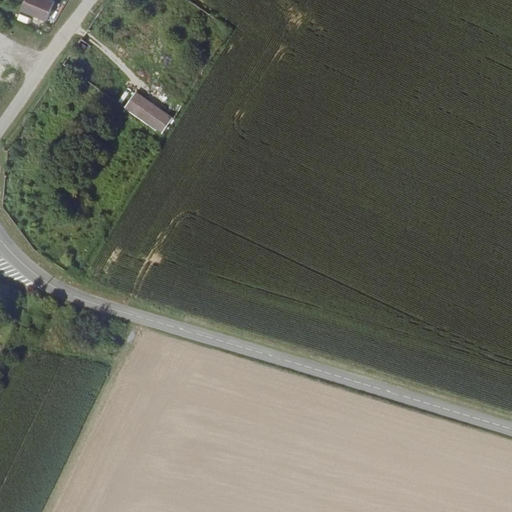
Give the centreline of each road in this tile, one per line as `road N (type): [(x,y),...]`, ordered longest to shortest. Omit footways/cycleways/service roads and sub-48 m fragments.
road 1 (tertiary): [(511,429),(71,295),(0,238)]
road 2 (unclassified): [(0,134),(93,0)]
